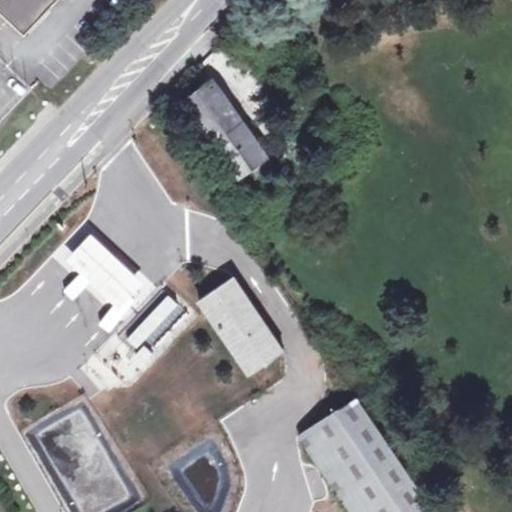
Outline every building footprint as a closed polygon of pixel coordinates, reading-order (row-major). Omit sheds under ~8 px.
[(57,0),(0,0),(0,13),(24,36),(57,0)] [(239,176),(268,155),(214,80),(184,101),(239,176)] [(298,90),(284,99),(303,127),(316,117),(298,90)] [(108,249),(91,234),(69,258),(83,271),(110,295),(128,311),(150,287),(135,273),(108,249)] [(287,356),(233,277),(199,298),(253,376),(287,356)] [(185,309),(160,287),(115,337),(140,359),(185,309)] [(433,511),(359,401),(302,439),(351,511),(433,511)]
